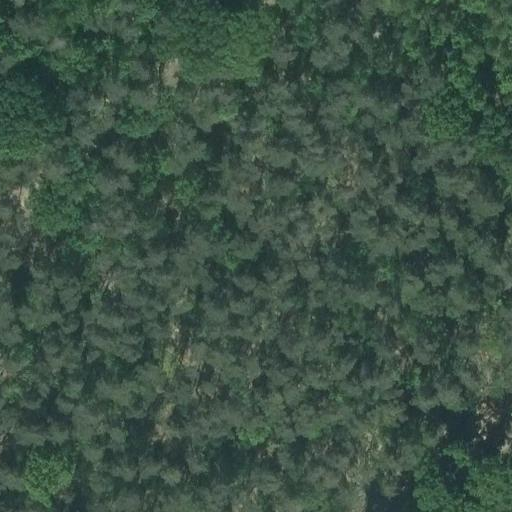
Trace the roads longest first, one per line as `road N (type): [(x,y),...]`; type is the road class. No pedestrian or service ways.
road 1 (track): [(0,212),(269,0)]
road 2 (track): [(408,511),(511,426)]
